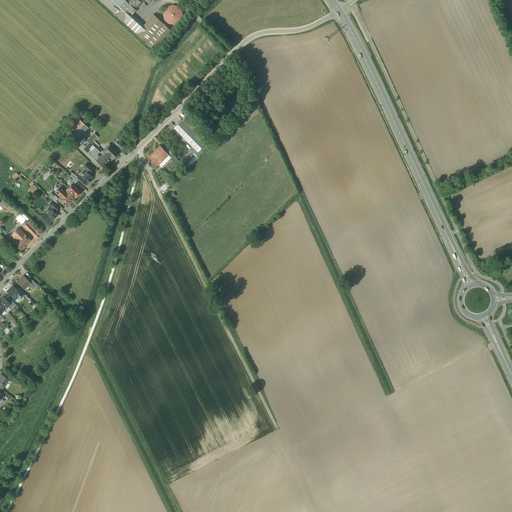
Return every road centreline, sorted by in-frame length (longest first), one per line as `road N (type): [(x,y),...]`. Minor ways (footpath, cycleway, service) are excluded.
road 1 (residential): [(339,11),(242,44),(0,283)]
road 2 (track): [(138,147),(276,428)]
road 3 (secondary): [(339,11),(471,285)]
